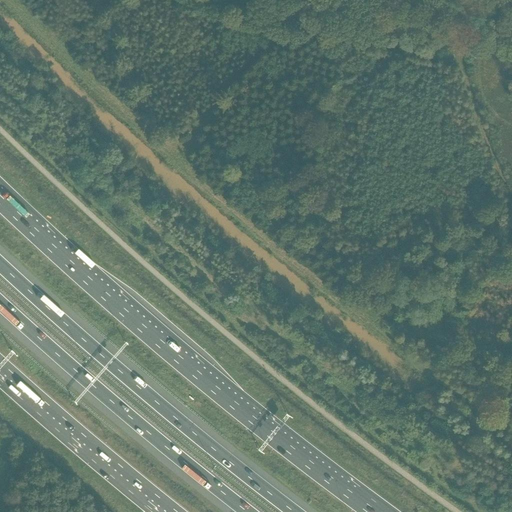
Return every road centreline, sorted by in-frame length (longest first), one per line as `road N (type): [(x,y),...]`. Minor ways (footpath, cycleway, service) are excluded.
road 1 (trunk): [(370,511),(124,315),(0,201)]
road 2 (motorway): [(291,511),(0,266)]
road 3 (motorway): [(0,305),(246,511)]
road 4 (trunk): [(0,367),(171,511)]
